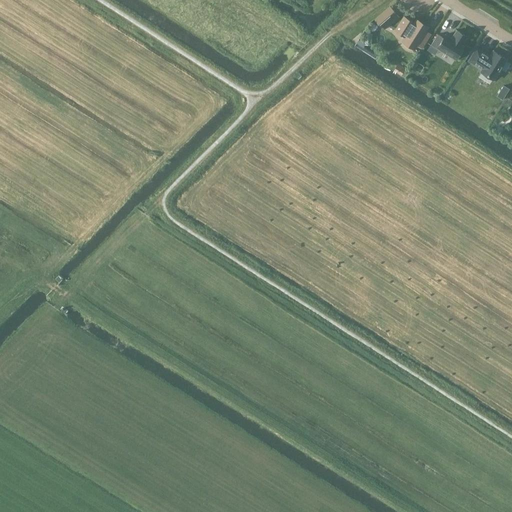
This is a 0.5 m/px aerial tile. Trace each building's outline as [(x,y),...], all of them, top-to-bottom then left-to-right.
[(379,15),(374,19),(381,27),(386,23),(396,14),(389,6),(379,15)] [(403,17),(394,30),(395,30),(404,36),(402,39),(414,47),(416,43),(421,47),(429,34),(424,31),(427,27),(415,20),(413,23),(403,17)] [(466,36),(456,30),(450,38),(444,34),(442,37),(437,34),(430,44),(436,47),(454,59),(463,46),(461,44),(466,36)] [(489,56),(476,48),(468,60),(481,69),(480,71),(493,79),(505,59),(493,51),(489,56)] [(504,85),(497,95),(502,98),(509,88),(504,85)]
